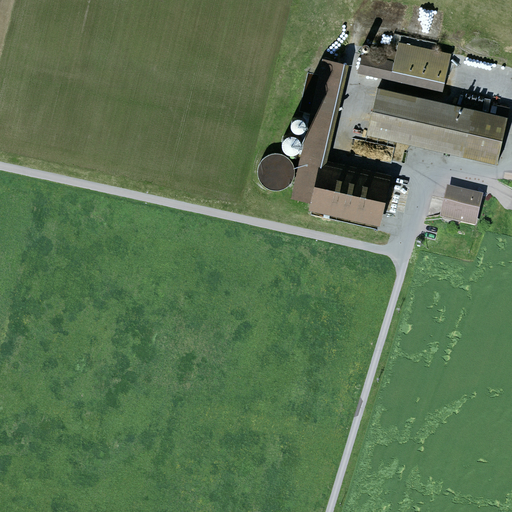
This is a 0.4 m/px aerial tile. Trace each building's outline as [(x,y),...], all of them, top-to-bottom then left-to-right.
[(445,82),(452,54),(399,42),(395,63),(393,71),(445,82)] [(443,92),(445,82),(393,71),(395,63),(362,55),(358,73),(443,92)] [(322,59),(291,198),(310,203),(313,204),(322,165),(344,65),(322,59)] [(497,166),(507,118),(377,89),(366,135),(497,166)] [(292,113),(302,115),(304,106),(294,104),(292,113)] [(306,128),(306,126),(305,123),(303,122),(301,120),(299,120),(296,120),(294,121),(292,123),(291,126),(291,128),(291,131),(293,133),(295,134),(297,135),(300,135),(302,134),(304,133),(305,131),(306,128)] [(301,149),(301,145),(300,142),(298,139),(295,137),(292,137),(289,137),(286,138),(284,140),(282,143),(281,146),(282,149),(283,152),(285,154),(288,156),(291,157),(295,156),(298,154),(300,152),(301,149)] [(284,190),(289,186),(293,181),(295,175),(294,169),(292,163),(288,159),(283,155),(277,154),(271,155),(266,157),(261,161),(258,166),(257,172),(258,179),(261,184),(266,189),(272,191),(278,192),(284,190)] [(379,227),(390,180),(322,165),(313,204),(310,203),(308,210),(379,227)] [(475,224),(483,193),(447,185),(440,216),(475,224)]
